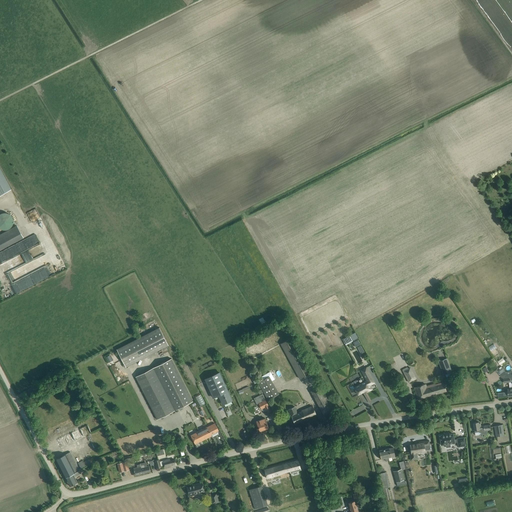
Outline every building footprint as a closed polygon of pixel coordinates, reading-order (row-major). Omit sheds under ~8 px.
[(0,194),(10,190),(0,169),(0,194)] [(18,226),(0,235),(0,243),(21,232),(18,226)] [(20,274),(52,260),(49,253),(17,268),(20,274)] [(40,279),(62,269),(59,262),(37,272),(40,279)] [(263,317),(259,319),(263,326),(267,324),(263,317)] [(159,327),(117,349),(126,367),(169,345),(159,327)] [(292,337),(280,343),(300,379),(311,372),(292,337)] [(171,358),(161,363),(153,367),(175,410),(193,401),(171,358)] [(442,375),(445,374),(446,377),(452,375),(446,358),(437,361),(442,375)] [(410,366),(402,370),(408,382),(416,378),(410,366)] [(153,367),(135,376),(157,419),(175,410),(153,367)] [(366,380),(354,387),(353,385),(349,387),(352,393),(356,391),(357,394),(363,391),(362,391),(365,389),(366,392),(372,389),(370,385),(374,382),(366,367),(361,370),(366,380)] [(502,377),(503,378),(504,383),(509,382),(510,388),(507,389),(508,397),(511,396),(511,380),(511,381),(504,372),(504,371),(500,374),(502,377)] [(219,395),(220,397),(219,397),(222,404),(232,400),(219,372),(205,379),(213,397),(218,395),(219,395)] [(269,376),(258,382),(268,400),(279,394),(269,376)] [(417,399),(446,391),(443,382),(435,384),(435,383),(426,385),(426,383),(414,386),(417,399)] [(315,398),(321,409),(324,414),(333,408),(332,406),(320,384),(312,388),(312,390),(311,391),(315,398)] [(262,394),(253,398),(257,404),(258,404),(261,409),(264,407),(267,413),(271,410),(270,410),(264,398),(262,394)] [(288,409),(292,419),(294,424),(316,415),(312,405),(301,409),(302,411),(297,413),(294,406),(288,409)] [(256,421),(259,431),(268,428),(265,418),(256,421)] [(479,422),(473,422),(475,430),(475,433),(479,432),(481,432),(480,435),(482,436),(483,433),(486,435),(488,430),(491,429),(490,424),(484,425),(484,426),(480,426),(479,422)] [(190,435),(192,439),(195,444),(212,436),(211,434),(218,430),(214,423),(190,435)] [(495,425),(496,436),(505,435),(503,424),(495,425)] [(88,425),(62,437),(57,439),(61,447),(92,433),(88,425)] [(454,439),(453,433),(439,436),(441,445),(446,444),(446,447),(450,447),(450,443),(455,443),(454,442),(457,442),(458,447),(465,445),(464,437),(457,438),(457,439),(454,439)] [(425,451),(424,442),(410,445),(411,451),(409,452),(411,460),(417,459),(416,452),(425,451)] [(393,447),(379,450),(381,459),(385,458),(385,461),(389,460),(388,458),(391,457),(395,456),(393,447)] [(70,451),(60,456),(56,459),(70,486),(77,482),(74,476),(81,473),(70,451)] [(79,463),(82,469),(95,462),(93,458),(84,462),(83,461),(79,463)] [(155,460),(156,463),(157,468),(161,467),(161,466),(164,465),(164,467),(175,464),(174,459),(170,460),(169,459),(159,461),(159,459),(155,460)] [(264,469),(267,479),(281,474),(287,472),(290,471),(290,473),(301,470),(298,460),(264,469)] [(118,464),(118,467),(120,472),(128,469),(126,462),(118,464)] [(137,467),(133,468),(134,470),(135,475),(150,471),(149,466),(147,466),(141,468),(140,464),(137,464),(137,467)] [(382,466),(378,467),(383,488),(390,486),(386,473),(386,472),(384,472),(384,469),(382,466)] [(394,471),(398,486),(405,484),(402,469),(394,471)] [(194,485),(187,487),(189,495),(198,492),(198,493),(204,491),(202,482),(194,484),(194,485)] [(249,489),(255,509),(267,505),(261,486),(249,489)] [(212,503),(215,502),(215,503),(220,502),(217,492),(213,493),(213,494),(210,495),(212,503)] [(358,511),(356,505),(355,500),(348,502),(350,511),(358,511)]
